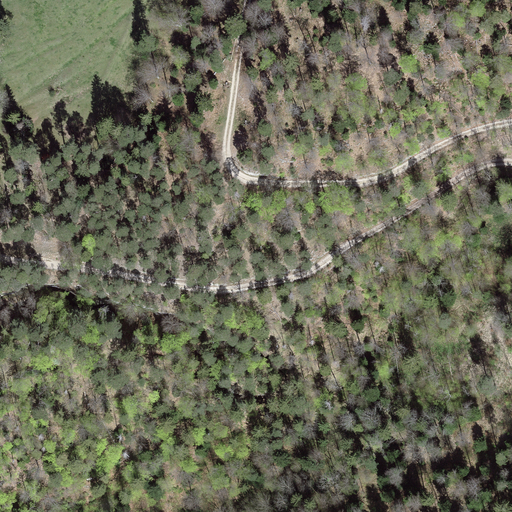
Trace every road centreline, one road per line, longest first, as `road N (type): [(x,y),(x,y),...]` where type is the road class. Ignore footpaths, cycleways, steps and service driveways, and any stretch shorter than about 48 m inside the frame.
road 1 (track): [(511,160),(470,169),(294,278),(218,290),(0,259)]
road 2 (track): [(249,0),(224,150),(228,168),(245,179),(367,182),(458,136),(511,122)]
